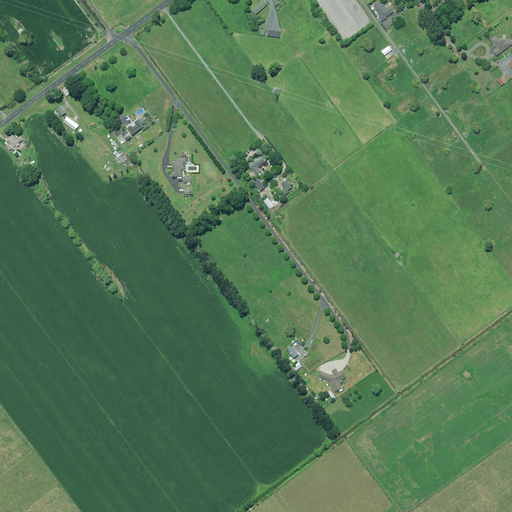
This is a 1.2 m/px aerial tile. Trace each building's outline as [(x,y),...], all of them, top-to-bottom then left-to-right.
[(267,5),(263,0),(252,10),(256,15),(267,5)] [(376,8),(375,8),(380,15),(379,16),(383,22),(388,18),(387,17),(394,12),(391,7),(390,8),(388,5),(386,7),(385,5),(384,6),(381,2),(379,4),(378,3),(374,5),(376,8)] [(497,35),(490,39),(494,44),(493,45),(495,49),(493,50),(497,56),(511,46),(511,40),(511,41),(511,40),(510,40),(509,40),(508,39),(506,41),(507,35),(503,35),(502,41),(501,38),(499,39),(497,35)] [(74,92),(70,85),(63,90),(67,96),(74,92)] [(67,113),(62,105),(57,109),(62,116),(67,113)] [(79,126),(68,117),(64,122),(75,131),(79,126)] [(142,123),(140,120),(135,123),(137,125),(133,128),(132,126),(128,129),(133,135),(142,129),(143,131),(150,126),(146,120),(142,123)] [(132,137),(127,130),(122,134),(127,141),(132,137)] [(17,140),(14,136),(8,140),(13,148),(16,145),(17,147),(20,145),(19,144),(24,140),(21,137),(17,140)] [(120,154),(117,151),(114,153),(123,164),(126,161),(120,154)] [(268,163),(262,155),(260,156),(254,160),(249,165),(257,175),(261,172),(258,168),(264,164),(265,165),(268,163)] [(187,158),(177,158),(177,161),(173,161),(173,166),(174,166),(174,172),(173,172),(172,177),(182,177),(182,170),(184,170),(184,163),(187,163),(187,158)] [(293,187),(287,179),(282,183),(285,188),(282,191),(285,196),(290,192),(289,191),(293,187)] [(274,206),(268,198),(264,201),(271,209),(274,206)] [(299,355),(293,347),(289,351),(294,358),(299,355)] [(339,373),(337,369),(333,371),(334,374),(332,375),(322,372),(320,377),(331,382),(336,392),(343,388),(341,384),(344,382),(343,380),(346,378),(343,371),(339,373)]
